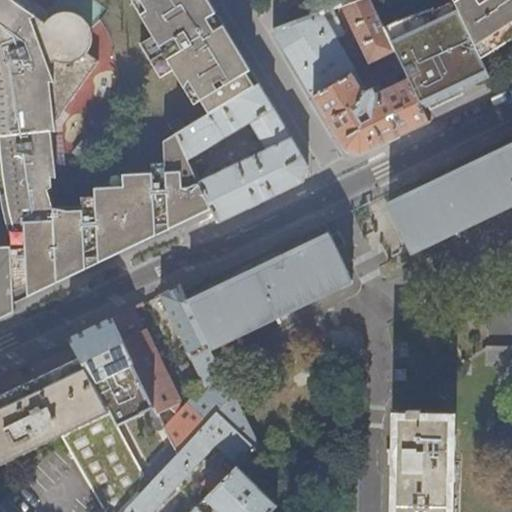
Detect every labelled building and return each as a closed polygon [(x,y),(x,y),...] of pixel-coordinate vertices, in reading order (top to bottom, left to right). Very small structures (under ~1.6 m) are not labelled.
[(55,121),(98,60),(87,52),(91,45),(92,40),(92,32),(90,26),(85,19),(82,16),(75,12),(67,11),(62,11),(54,14),(48,19),(45,22),(34,14),(25,0),(0,0),(0,188),(9,238),(9,239),(11,233),(24,231),(23,222),(53,219),(61,209),(51,183),(51,174),(56,177),(56,172),(52,128),(56,130),(55,121)] [(250,69),(208,0),(132,0),(153,35),(141,43),(161,76),(173,69),(194,103),(201,99),(209,113),(255,86),(247,71),(250,69)] [(368,64),(394,52),(368,0),(359,0),(341,6),(368,64)] [(368,0),(394,52),(407,79),(422,109),(437,102),(490,76),(480,58),(452,0),(368,0)] [(511,0),(452,0),(480,58),(511,37),(511,0)] [(428,122),(422,109),(407,79),(382,91),(381,87),(367,93),(356,76),(360,74),(357,69),(353,71),(334,41),(343,36),(331,10),(295,23),(273,30),(304,81),(323,114),(345,150),(361,154),(397,137),(428,122)] [(303,182),(307,165),(258,83),(255,86),(209,113),(185,127),(176,132),(189,159),(251,122),(265,148),(198,181),(211,208),(218,223),(253,206),(303,182)] [(185,127),(177,116),(167,122),(174,133),(176,132),(185,127)] [(171,227),(211,208),(198,181),(189,159),(176,132),(174,133),(165,139),(165,161),(152,163),(152,172),(124,174),(122,186),(94,187),(95,196),(81,197),(82,210),(70,211),(61,209),(53,219),(23,222),(24,231),(11,233),(9,239),(9,238),(9,247),(3,247),(0,247),(0,318),(3,317),(25,306),(21,298),(25,297),(75,273),(171,227)] [(388,207),(410,253),(511,204),(511,143),(482,158),(484,162),(462,173),(460,169),(419,188),(421,192),(388,207)] [(331,235),(188,303),(210,349),(353,281),(331,235)] [(176,455),(233,396),(210,349),(188,303),(182,290),(179,285),(160,294),(207,389),(165,432),(176,455)] [(178,399),(135,306),(111,318),(133,365),(155,411),(178,399)] [(133,365),(111,318),(84,331),(70,338),(73,342),(95,383),(133,365)] [(360,352),(359,342),(359,340),(358,338),(355,334),(353,332),(350,331),(332,333),(334,360),(353,359),(353,353),(360,352)] [(95,383),(73,342),(72,342),(45,355),(0,376),(0,466),(62,435),(111,411),(95,383)] [(486,346),(486,364),(511,363),(511,346),(486,346)] [(150,511),(215,444),(239,466),(258,447),(233,396),(176,455),(150,482),(121,511),(150,511)] [(448,511),(449,481),(453,481),(455,435),(450,435),(450,418),(419,417),(419,409),(408,409),(407,416),(397,416),(396,438),(394,438),(394,449),(393,464),(393,475),(396,475),(395,511),(448,511)] [(134,452),(128,441),(111,411),(62,435),(105,511),(121,511),(150,482),(134,452)] [(393,464),(394,449),(385,449),(385,452),(387,452),(386,464),(393,464)] [(213,492),(235,470),(227,463),(205,484),(213,492)] [(272,511),(279,506),(238,467),(235,470),(213,492),(206,498),(219,511),(272,511)]
